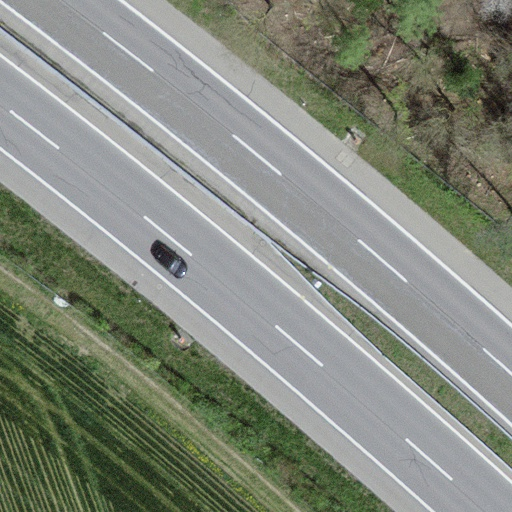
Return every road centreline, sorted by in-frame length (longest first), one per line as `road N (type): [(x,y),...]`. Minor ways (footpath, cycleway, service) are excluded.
road 1 (motorway): [(0,109),(271,321),(483,511)]
road 2 (motorway): [(511,377),(235,137),(49,0)]
road 3 (track): [(275,511),(0,282)]
